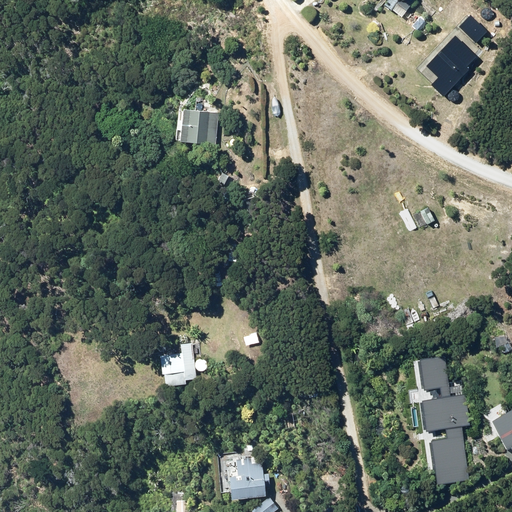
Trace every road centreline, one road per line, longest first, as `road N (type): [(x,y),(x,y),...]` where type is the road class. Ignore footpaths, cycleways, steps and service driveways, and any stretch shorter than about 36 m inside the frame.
road 1 (residential): [(362,511),(264,27),(269,0)]
road 2 (residential): [(511,175),(411,125),(354,79),(283,0)]
